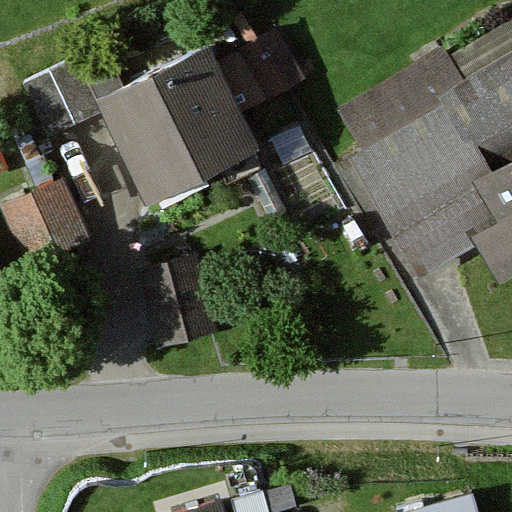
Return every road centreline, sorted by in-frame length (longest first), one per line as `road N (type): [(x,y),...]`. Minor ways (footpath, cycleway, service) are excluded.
road 1 (tertiary): [(511,410),(414,405),(0,419)]
road 2 (unknown): [(132,414),(120,175)]
